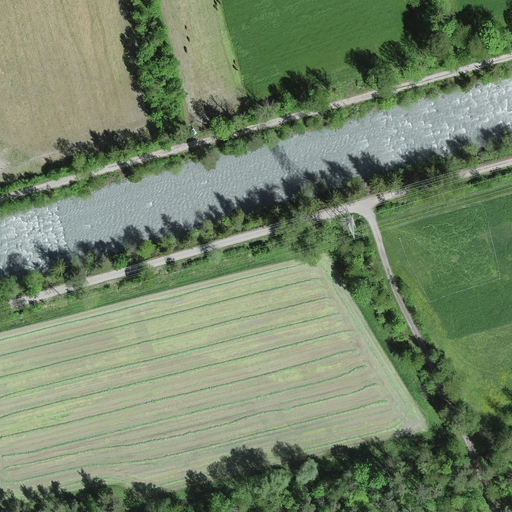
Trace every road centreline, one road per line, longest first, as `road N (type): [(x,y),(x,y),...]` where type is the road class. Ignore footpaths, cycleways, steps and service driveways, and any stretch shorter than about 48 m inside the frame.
road 1 (track): [(0,309),(511,158)]
road 2 (track): [(0,200),(511,56)]
road 3 (track): [(375,198),(383,260),(498,511)]
